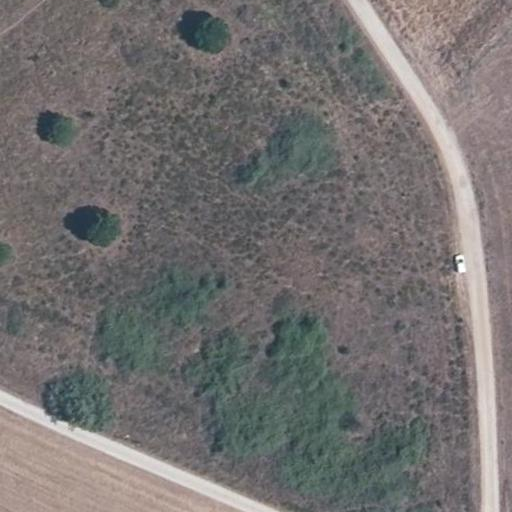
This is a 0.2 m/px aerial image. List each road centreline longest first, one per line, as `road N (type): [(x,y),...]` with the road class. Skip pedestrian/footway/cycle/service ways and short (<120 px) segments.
road 1 (track): [(353,0),(442,128),(475,209),(489,511)]
road 2 (track): [(0,395),(255,511)]
